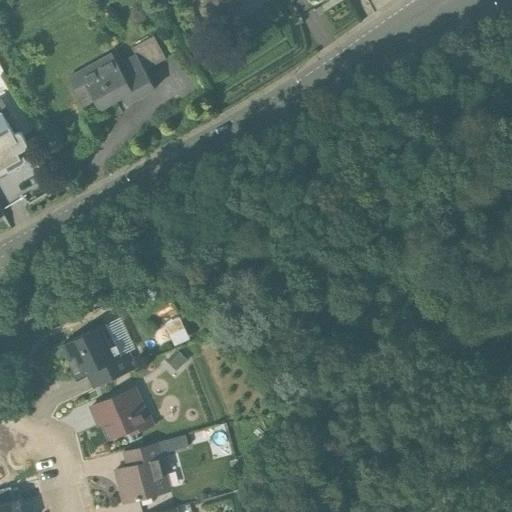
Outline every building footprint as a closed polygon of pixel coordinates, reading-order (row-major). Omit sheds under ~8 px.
[(205,0),(203,1),(214,18),(205,24),(206,25),(241,2),(244,6),(253,0),(260,0),(262,3),(267,0),(205,0)] [(112,52),(67,77),(81,101),(91,95),(99,110),(123,97),(127,105),(155,89),(145,71),(166,59),(153,36),(132,48),(135,54),(118,64),(112,52)] [(0,171),(12,164),(13,163),(12,163),(13,162),(13,161),(13,160),(13,159),(13,158),(13,157),(12,156),(25,148),(26,148),(27,147),(27,146),(27,145),(27,144),(27,143),(21,133),(20,133),(18,133),(15,135),(2,112),(0,113),(0,171)] [(143,292),(148,303),(164,295),(159,284),(143,292)] [(94,388),(138,367),(130,351),(122,355),(113,337),(112,337),(108,328),(108,327),(107,324),(62,346),(78,378),(90,373),(96,386),(93,387),(94,388)] [(177,370),(187,359),(177,349),(166,361),(177,370)] [(131,435),(155,424),(148,407),(146,407),(137,387),(91,407),(96,419),(101,417),(111,439),(130,431),(131,435)] [(124,503),(173,490),(160,442),(124,452),(128,467),(115,470),(124,503)] [(0,511),(20,511),(18,500),(14,501),(10,488),(0,490),(0,511)]
